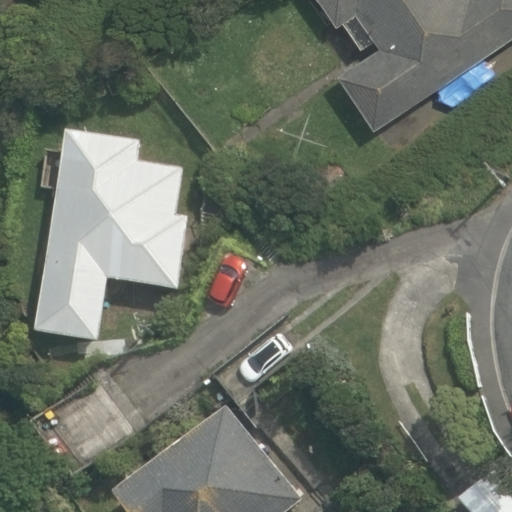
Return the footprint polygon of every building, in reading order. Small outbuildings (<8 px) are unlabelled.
[(511,0),(329,0),(344,23),(353,18),(369,45),(382,36),(387,44),(345,71),(382,128),(480,63),(497,87),(511,76),(511,0)] [(73,133),(42,335),(105,346),(115,282),(184,293),(196,220),(184,218),(192,171),(145,164),(148,144),(73,133)] [(80,481),(141,436),(104,386),(43,431),(80,481)] [(296,511),(308,502),(231,407),(123,496),(135,511),(296,511)] [(511,511),(511,488),(498,472),(464,502),(472,511),(511,511)]
